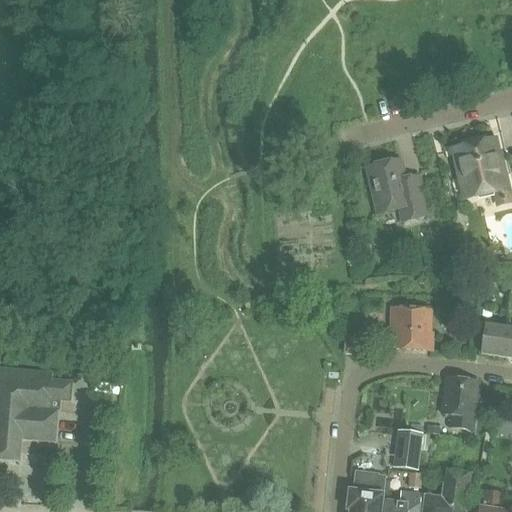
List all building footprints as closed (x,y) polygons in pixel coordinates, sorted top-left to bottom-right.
[(499,206),(511,203),(505,173),(501,173),(494,143),(451,153),(462,200),(496,192),(499,206)] [(404,223),(429,217),(421,184),(407,187),(401,162),(369,170),(379,215),(401,210),(404,223)] [(384,328),(384,300),(353,299),(352,305),(350,305),(351,324),(364,323),(364,324),(364,326),(374,326),(374,328),(384,328)] [(455,322),(457,311),(442,309),(440,319),(455,322)] [(433,353),(434,333),(432,334),(433,313),(393,311),(391,351),(433,353)] [(507,360),(511,330),(487,326),(483,356),(507,360)] [(347,335),(345,355),(360,357),(362,337),(347,335)] [(32,372),(1,369),(0,384),(0,461),(21,463),(23,441),(57,444),(59,413),(51,412),(52,401),(72,403),(74,383),(53,381),(53,382),(31,380),(32,372)] [(474,432),(480,384),(449,380),(444,415),(454,417),(452,429),(474,432)] [(423,435),(399,433),(394,468),(418,471),(423,435)] [(467,511),(472,475),(448,471),(444,500),(427,498),(424,511),(467,511)] [(382,511),(384,497),(386,479),(379,478),(380,477),(357,474),(355,494),(352,493),(350,511),(352,511),(382,511)] [(503,511),(506,495),(484,492),(480,511),(503,511)] [(420,511),(422,495),(402,493),(401,504),(388,502),(387,511),(420,511)]
